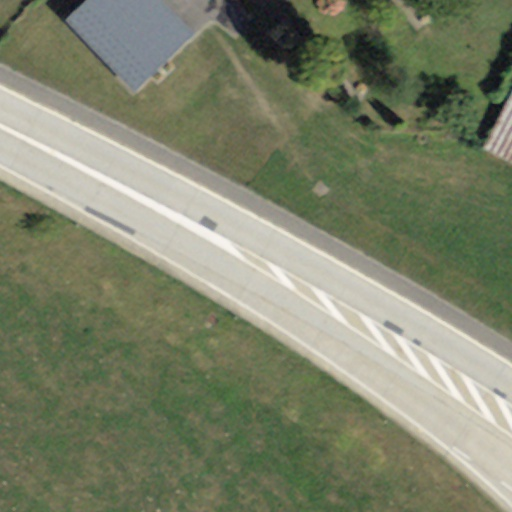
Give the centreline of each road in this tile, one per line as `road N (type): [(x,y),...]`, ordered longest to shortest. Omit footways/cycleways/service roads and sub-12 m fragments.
road 1 (primary): [(110,183),(511,462)]
road 2 (primary): [(511,385),(279,249),(110,183)]
road 3 (primary): [(110,183),(0,128)]
